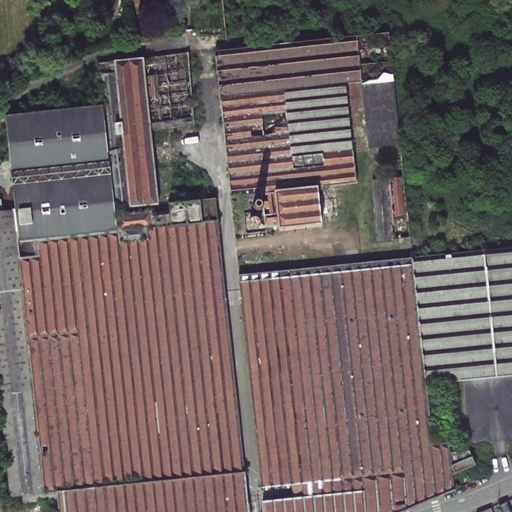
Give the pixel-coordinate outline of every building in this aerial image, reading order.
[(400,145),(389,33),(215,51),(231,197),(262,194),(263,200),(261,199),(258,199),(257,200),(256,201),(255,202),(254,204),(254,205),(254,207),(255,208),(256,209),(258,210),(259,210),(261,210),(262,209),(263,209),(265,226),(279,225),(279,228),(324,223),(320,190),(325,190),(325,186),(358,182),(355,150),(400,145)] [(0,396),(11,496),(22,495),(57,492),(58,503),(58,511),(397,511),(452,489),(451,473),(475,463),(470,449),(449,452),(448,441),(433,443),(426,382),(412,258),(247,274),(245,250),(236,251),(261,488),(301,483),(303,496),(287,498),(287,494),(263,497),(264,500),(262,501),(263,511),(248,511),(248,502),(216,198),(170,203),(171,214),(153,216),(152,211),(133,213),(133,207),(159,204),(151,131),(195,125),(188,52),(99,63),(103,105),(117,231),(17,243),(14,209),(0,210),(0,396)] [(195,52),(188,52),(195,125),(201,124),(195,52)] [(3,116),(14,209),(17,243),(117,231),(103,105),(3,116)] [(410,237),(404,176),(372,180),(378,241),(410,237)] [(511,373),(511,247),(412,258),(426,382),(511,373)] [(57,492),(22,495),(23,507),(58,503),(57,492)] [(263,511),(262,501),(248,502),(248,511),(263,511)] [(509,511),(505,502),(498,504),(501,511),(509,511)]
